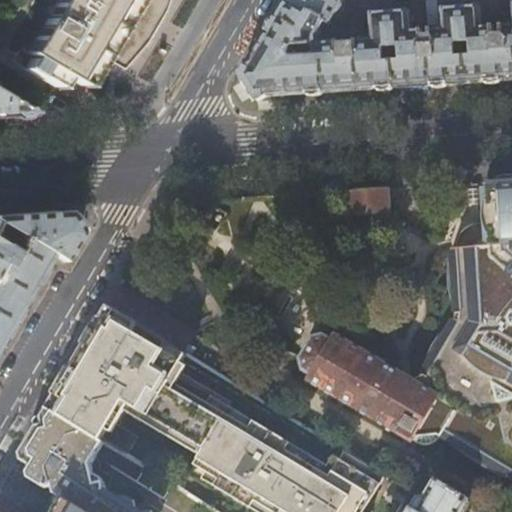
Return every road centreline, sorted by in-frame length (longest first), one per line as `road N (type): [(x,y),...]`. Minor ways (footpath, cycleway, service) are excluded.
road 1 (secondary): [(154,154),(511,130)]
road 2 (residential): [(154,154),(0,421)]
road 3 (residential): [(248,0),(154,154)]
road 4 (secondary): [(0,164),(154,154)]
